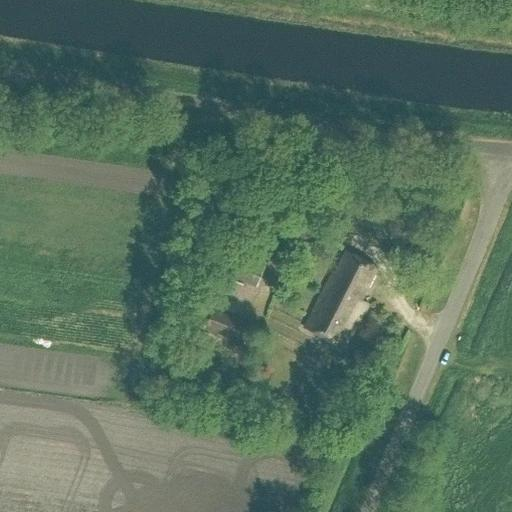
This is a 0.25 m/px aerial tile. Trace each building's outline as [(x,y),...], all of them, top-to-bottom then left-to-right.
[(276,253),(291,215),(266,205),(250,243),(276,253)] [(205,329),(235,257),(217,250),(188,322),(205,329)] [(258,288),(270,257),(259,252),(253,267),(235,260),(229,277),(258,288)] [(360,301),(377,268),(346,252),(335,272),(334,271),(304,329),(344,349),(368,305),(360,301)] [(245,345),(253,326),(214,310),(206,330),(245,345)] [(463,409),(457,427),(466,430),(473,413),(463,409)]
